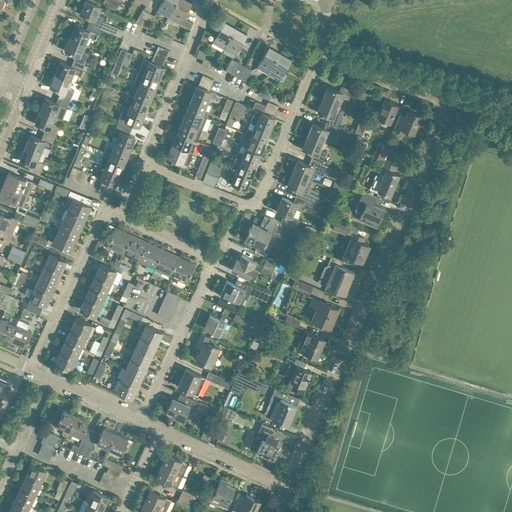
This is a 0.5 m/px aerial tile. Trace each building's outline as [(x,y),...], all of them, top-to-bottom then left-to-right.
[(101,6),(95,3),(87,0),(85,0),(80,12),(91,17),(88,23),(100,27),(121,36),(123,29),(114,26),(103,21),(104,17),(97,14),(101,6)] [(121,0),(113,0),(110,6),(116,9),(121,0)] [(169,17),(178,0),(162,0),(157,10),(169,17)] [(190,3),(185,0),(178,0),(169,17),(179,23),(191,2),(191,1),(190,3)] [(142,25),(149,13),(143,9),(140,14),(135,22),(142,25)] [(148,28),(153,19),(155,16),(149,13),(142,25),(148,28)] [(224,48),(236,29),(224,22),(225,21),(213,42),(224,48)] [(95,39),(100,27),(88,23),(86,29),(75,24),(70,37),(85,43),(89,45),(92,37),(95,39)] [(246,34),(236,29),(224,48),(235,54),(247,33),(246,34)] [(161,32),(158,39),(170,44),(173,37),(161,32)] [(82,50),(85,43),(70,37),(65,49),(76,53),(73,59),(85,64),(90,53),(82,50)] [(167,55),(169,50),(158,45),(156,51),(167,55)] [(268,73),(280,54),(268,47),(269,46),(257,67),(268,73)] [(122,64),(127,51),(121,49),(117,58),(116,62),(122,64)] [(128,63),(132,53),(127,51),(122,64),(127,66),(128,63)] [(164,61),(167,55),(156,51),(153,56),(164,61)] [(290,60),(280,54),(268,73),(279,79),(291,58),(290,60)] [(162,66),(164,61),(153,56),(151,61),(162,66)] [(213,69),(215,64),(216,62),(204,57),(201,64),(213,69)] [(162,66),(151,61),(144,58),(141,63),(139,70),(158,78),(163,66),(162,66)] [(80,75),(85,64),(73,59),(71,65),(60,61),(55,73),(70,79),(73,72),(80,75)] [(240,77),(246,66),(237,61),(234,66),(229,63),(225,69),(240,77)] [(245,80),(250,72),(251,70),(246,66),(240,77),(245,80)] [(158,78),(139,70),(136,77),(134,82),(153,90),(158,78)] [(67,87),(70,79),(55,73),(50,85),(61,90),(58,96),(70,101),(74,90),(67,87)] [(213,79),(202,74),(200,80),(211,84),(213,79)] [(209,90),(211,84),(200,80),(198,85),(209,90)] [(148,102),(153,90),(134,82),(132,87),(137,89),(134,96),(148,102)] [(328,86),(322,99),(337,105),(340,97),(347,100),(352,88),(341,84),(339,90),(328,86)] [(106,98),(111,86),(106,85),(102,96),(106,98)] [(214,99),(214,98),(216,93),(209,90),(198,85),(197,85),(192,97),(206,103),(209,97),(214,99)] [(260,87),(259,89),(257,94),(269,99),(272,92),(260,87)] [(65,112),(70,101),(58,96),(56,102),(45,97),(40,110),(55,116),(58,109),(65,112)] [(144,114),(148,102),(134,96),(132,102),(127,100),(124,106),(144,114)] [(203,110),(206,103),(192,97),(187,109),(206,117),(209,112),(203,110)] [(227,112),(229,109),(233,100),(227,97),(222,110),(227,112)] [(343,107),(337,105),(322,99),(318,110),(329,115),(326,122),(336,126),(343,107)] [(375,106),(371,116),(369,121),(378,124),(380,118),(390,122),(397,104),(384,99),(380,108),(375,106)] [(266,105),(255,100),(252,108),(263,112),(265,106),(266,105)] [(236,115),(240,103),(235,101),(230,113),(236,115)] [(267,101),(266,105),(265,106),(276,111),(279,105),(267,101)] [(247,105),(246,105),(240,103),(236,115),(242,118),(247,105)] [(144,114),(124,106),(117,123),(131,129),(133,123),(139,125),(144,114)] [(274,117),(276,111),(265,106),(263,112),(274,117)] [(274,117),(263,112),(252,108),(251,109),(254,111),(250,121),(270,130),(275,117),(274,117)] [(202,129),(206,117),(187,109),(182,120),(202,129)] [(399,115),(393,128),(403,132),(405,129),(413,132),(421,115),(408,109),(404,117),(399,115)] [(52,124),(55,116),(40,110),(35,122),(46,126),(43,133),(55,137),(59,127),(52,124)] [(224,120),(227,112),(222,110),(219,117),(224,120)] [(197,140),(202,129),(182,120),(177,132),(197,140)] [(270,130),(250,121),(247,128),(245,133),(265,141),(270,130)] [(338,127),(336,126),(326,122),(324,127),(313,123),(307,136),(322,142),(325,143),(328,137),(333,139),(338,127)] [(129,134),(131,129),(117,123),(113,134),(118,136),(115,143),(129,149),(135,136),(129,134)] [(356,126),(354,131),(362,134),(364,129),(356,126)] [(192,152),(195,145),(197,140),(177,132),(172,144),(192,152)] [(47,156),(55,137),(43,133),(41,138),(30,134),(25,146),(40,153),(47,156)] [(265,141),(245,133),(243,138),(248,140),(245,146),(260,153),(265,141)] [(319,149),(322,142),(307,136),(302,147),(313,152),(310,159),(321,163),(325,152),(319,149)] [(125,160),(129,149),(115,143),(112,149),(107,147),(105,152),(125,160)] [(378,143),(372,156),(380,159),(383,151),(385,146),(378,143)] [(187,163),(192,152),(172,144),(168,155),(187,163)] [(37,160),(40,153),(25,146),(20,158),(31,163),(28,169),(39,173),(44,163),(37,160)] [(255,164),(260,153),(245,146),(242,153),(237,151),(235,156),(255,164)] [(383,151),(380,159),(383,160),(396,166),(399,158),(387,153),(390,148),(385,146),(383,151)] [(206,148),(203,156),(208,159),(211,151),(206,148)] [(120,172),(125,160),(105,152),(100,164),(105,166),(120,172)] [(201,177),(208,159),(203,156),(195,175),(201,177)] [(255,164),(235,156),(233,161),(231,168),(250,176),(255,164)] [(327,165),(321,163),(310,159),(308,164),(297,160),(292,173),(307,179),(309,171),(323,177),(327,165)] [(212,173),(216,162),(211,160),(206,171),(212,173)] [(376,174),(370,189),(379,193),(380,191),(384,193),(384,194),(388,195),(388,194),(390,195),(400,173),(394,171),(396,166),(383,160),(381,166),(385,168),(382,177),(376,174)] [(218,176),(221,167),(222,164),(216,162),(212,173),(218,176)] [(75,181),(80,169),(73,166),(68,178),(75,181)] [(115,183),(120,172),(105,166),(103,172),(97,170),(95,175),(103,178),(114,183),(115,183)] [(246,187),(250,176),(231,168),(226,179),(246,187)] [(81,183),(85,172),(86,171),(80,169),(75,181),(81,183)] [(28,194),(33,181),(8,171),(3,184),(28,194)] [(312,181),(307,179),(292,173),(287,184),(298,189),(295,196),(306,200),(316,204),(319,196),(309,192),(311,188),(309,188),(312,181)] [(51,189),(54,183),(40,177),(37,184),(51,189)] [(114,183),(103,178),(101,184),(112,189),(114,183)] [(334,180),(331,187),(339,190),(342,183),(334,180)] [(0,196),(23,206),(28,194),(3,184),(0,190),(0,196)] [(54,190),(68,196),(70,190),(57,184),(54,190)] [(112,189),(101,184),(99,189),(110,194),(112,189)] [(73,198),(69,206),(68,208),(85,216),(90,205),(91,206),(91,205),(90,204),(92,199),(70,190),(68,196),(73,198)] [(362,190),(355,208),(361,211),(358,218),(377,226),(385,207),(371,201),(374,195),(365,191),(362,190)] [(302,211),(306,200),(295,196),(293,201),(282,197),(277,209),(286,213),(292,215),(294,208),(302,211)] [(28,207),(25,214),(39,219),(42,213),(28,207)] [(80,227),(85,216),(68,208),(63,219),(80,227)] [(18,218),(0,210),(0,225),(13,231),(18,218)] [(36,226),(39,219),(25,214),(22,220),(36,226)] [(80,227),(63,219),(58,230),(75,238),(80,227)] [(336,220),(332,229),(345,234),(349,226),(336,220)] [(278,222),(275,228),(289,234),(292,228),(278,222)] [(270,231),(262,227),(253,223),(250,228),(249,227),(248,229),(249,230),(245,239),(263,247),(270,231)] [(13,231),(0,225),(0,239),(8,243),(13,231)] [(123,254),(132,235),(115,227),(107,246),(123,254)] [(75,238),(58,230),(53,241),(64,246),(70,250),(71,249),(70,249),(75,238)] [(364,237),(355,234),(352,232),(343,253),(353,257),(362,261),(369,245),(362,242),(364,237)] [(34,233),(31,239),(45,246),(48,240),(34,233)] [(139,261),(148,242),(132,235),(123,254),(139,261)] [(155,268),(163,249),(148,242),(139,261),(155,268)] [(12,244),(9,251),(24,257),(26,250),(12,244)] [(31,249),(28,256),(34,258),(37,252),(31,249)] [(170,275),(179,257),(163,249),(155,268),(170,275)] [(24,257),(9,251),(7,257),(21,263),(24,257)] [(66,260),(64,258),(50,252),(45,263),(61,271),(66,260)] [(236,259),(231,269),(241,273),(238,278),(246,282),(248,277),(253,267),(261,270),(262,267),(263,265),(255,261),(250,259),(241,254),(239,260),(236,259)] [(281,255),(278,261),(286,265),(289,259),(281,255)] [(343,260),(334,256),(330,255),(326,266),(333,269),(326,285),(335,289),(344,293),(354,271),(340,265),(343,260)] [(31,265),(34,258),(28,256),(26,263),(31,265)] [(195,264),(179,257),(170,275),(169,278),(177,281),(178,279),(186,283),(195,264)] [(263,265),(262,267),(272,271),(277,262),(267,257),(263,265)] [(61,271),(45,263),(40,274),(56,282),(61,271)] [(101,263),(96,274),(111,281),(116,270),(101,263)] [(282,274),(294,279),(296,280),(299,273),(285,267),(282,274)] [(27,273),(22,270),(19,278),(24,280),(27,273)] [(51,293),(56,282),(40,274),(34,285),(51,293)] [(106,292),(111,281),(96,274),(90,285),(106,292)] [(20,287),(24,280),(19,278),(15,285),(20,287)] [(226,280),(220,294),(229,298),(233,300),(239,302),(241,296),(247,299),(253,285),(247,283),(247,282),(246,282),(238,278),(235,284),(226,280)] [(311,286),(296,280),(294,279),(291,286),(308,293),(311,286)] [(130,290),(133,283),(128,281),(125,288),(130,290)] [(0,290),(4,292),(8,294),(8,293),(11,288),(0,282),(0,290)] [(46,304),(51,293),(34,285),(29,296),(46,304)] [(106,292),(90,285),(85,297),(101,304),(106,292)] [(127,297),(130,290),(125,288),(122,295),(127,297)] [(177,303),(180,296),(167,290),(164,297),(177,303)] [(11,295),(8,293),(8,294),(4,292),(0,301),(0,306),(5,309),(11,295)] [(95,315),(101,304),(85,297),(80,308),(95,315)] [(174,308),(177,303),(164,297),(162,302),(174,308)] [(338,308),(329,304),(312,297),(309,305),(314,307),(310,318),(321,322),(330,326),(338,308)] [(220,298),(218,303),(229,309),(232,303),(220,298)] [(28,302),(25,308),(39,313),(41,308),(28,302)] [(174,308),(162,302),(159,308),(172,314),(174,308)] [(118,317),(122,306),(123,306),(118,303),(113,315),(118,317)] [(143,316),(130,310),(125,308),(121,318),(126,320),(128,315),(141,321),(143,316)] [(172,314),(159,308),(157,314),(169,319),(172,314)] [(236,313),(233,319),(247,326),(250,319),(236,313)] [(231,324),(219,318),(210,314),(204,327),(210,330),(210,331),(212,332),(212,331),(225,337),(231,324)] [(113,327),(118,317),(113,315),(108,325),(113,327)] [(284,321),(297,327),(299,320),(287,315),(284,321)] [(91,323),(85,321),(76,316),(71,328),(86,335),(91,323)] [(0,333),(9,337),(16,324),(1,317),(0,319),(0,333)] [(123,327),(126,320),(121,318),(117,324),(123,327)] [(31,331),(16,324),(9,337),(24,344),(24,345),(25,346),(31,331)] [(119,334),(123,327),(117,324),(114,331),(119,334)] [(146,324),(141,335),(157,342),(162,331),(146,324)] [(81,346),(86,335),(71,328),(66,339),(81,346)] [(325,339),(316,335),(306,331),(302,341),(306,343),(303,351),(308,353),(317,357),(325,339)] [(219,347),(213,344),(216,339),(201,332),(196,344),(201,346),(196,358),(205,362),(212,365),(216,357),(215,356),(219,347)] [(105,344),(108,337),(103,335),(100,341),(105,344)] [(152,353),(157,342),(141,335),(136,346),(152,353)] [(76,358),(81,346),(66,339),(60,351),(76,358)] [(116,342),(111,339),(107,346),(112,349),(116,342)] [(102,351),(105,344),(100,341),(97,348),(102,351)] [(109,355),(112,349),(107,346),(104,353),(109,355)] [(147,364),(152,353),(136,346),(131,357),(147,364)] [(70,369),(75,360),(76,358),(60,351),(55,362),(70,369)] [(288,354),(285,361),(289,363),(287,369),(286,371),(286,373),(286,374),(286,376),(287,377),(288,378),(290,379),(286,387),(301,393),(304,385),(305,385),(311,371),(299,366),(302,360),(293,356),(288,354)] [(95,366),(98,359),(93,357),(90,364),(95,366)] [(142,375),(147,364),(131,357),(126,368),(142,375)] [(106,363),(100,361),(97,368),(102,370),(106,363)] [(95,366),(90,364),(87,371),(92,373),(95,366)] [(99,377),(102,370),(97,368),(94,375),(99,377)] [(137,386),(142,375),(126,368),(121,379),(137,386)] [(198,394),(206,377),(186,368),(178,385),(198,394)] [(233,382),(230,389),(239,393),(247,374),(238,370),(233,382)] [(233,382),(218,375),(209,371),(206,377),(230,389),(233,382)] [(3,397),(9,383),(7,383),(8,380),(0,376),(0,409),(3,411),(9,399),(3,397)] [(132,397),(137,386),(121,379),(116,390),(132,397)] [(270,399),(264,415),(272,418),(279,421),(288,425),(297,404),(296,404),(299,397),(290,394),(275,387),(270,399)] [(172,397),(167,410),(173,413),(172,416),(182,420),(186,412),(188,413),(190,413),(193,412),(195,411),(196,410),(200,401),(181,393),(178,399),(172,397)] [(200,401),(197,408),(208,413),(211,407),(200,401)] [(223,404),(218,415),(224,418),(228,419),(233,408),(223,404)] [(65,435),(75,414),(70,412),(71,411),(70,410),(66,408),(65,408),(65,409),(64,409),(63,409),(59,407),(56,408),(53,416),(53,417),(51,422),(52,424),(55,426),(57,425),(57,424),(64,427),(62,432),(63,434),(65,435)] [(211,407),(209,412),(213,414),(211,418),(215,420),(220,410),(211,407)] [(87,420),(75,414),(65,435),(70,438),(72,435),(79,438),(84,427),(85,428),(86,426),(85,426),(87,420)] [(224,418),(218,415),(211,432),(217,434),(224,418)] [(262,423),(256,437),(254,436),(248,448),(273,458),(280,441),(276,439),(277,437),(271,435),(274,428),(262,423)] [(109,448),(116,432),(104,427),(101,433),(97,443),(109,448)] [(46,430),(43,436),(55,441),(59,443),(61,437),(46,430)] [(128,438),(116,432),(109,448),(111,449),(121,453),(128,438)] [(55,441),(43,436),(41,442),(43,442),(52,447),(55,441)] [(82,454),(87,442),(89,439),(83,436),(81,440),(78,446),(73,444),(71,448),(82,454)] [(88,456),(92,447),(93,445),(94,441),(89,439),(87,442),(82,454),(88,456)] [(43,442),(40,448),(51,454),(54,448),(52,447),(43,442)] [(51,454),(40,448),(37,454),(49,459),(51,454)] [(167,454),(162,466),(182,475),(188,463),(166,453),(167,454)] [(102,463),(109,466),(120,471),(123,465),(105,457),(102,463)] [(41,482),(46,470),(31,463),(25,475),(41,482)] [(117,477),(120,471),(109,466),(106,471),(106,472),(116,476),(117,477)] [(182,475),(162,466),(157,476),(155,476),(177,486),(182,475)] [(106,472),(106,471),(104,471),(102,476),(113,481),(116,476),(106,472)] [(35,494),(41,482),(25,475),(20,487),(35,494)] [(113,481),(102,476),(99,482),(110,487),(113,481)] [(203,477),(200,482),(207,485),(209,480),(203,477)] [(62,492),(67,480),(61,478),(56,490),(57,490),(62,492)] [(234,487),(225,483),(226,481),(221,478),(220,479),(222,479),(221,481),(214,478),(205,497),(211,500),(212,498),(219,501),(217,504),(227,508),(233,496),(231,495),(234,487)] [(72,494),(77,483),(71,480),(66,491),(72,494)] [(30,505),(35,494),(20,487),(15,498),(30,505)] [(93,489),(88,501),(103,508),(103,507),(104,507),(107,502),(106,502),(108,496),(93,489)] [(171,500),(158,494),(149,489),(149,490),(150,491),(145,502),(166,511),(171,500)] [(182,489),(179,496),(191,501),(194,495),(182,489)] [(238,497),(230,511),(253,511),(259,501),(257,500),(257,499),(246,494),(243,499),(238,497)] [(188,508),(191,501),(179,496),(176,502),(188,508)] [(14,511),(26,511),(30,505),(15,498),(9,510),(14,511)] [(101,511),(103,508),(88,501),(84,499),(78,511),(79,511),(101,511)] [(165,511),(166,511),(145,502),(140,511),(165,511)]
